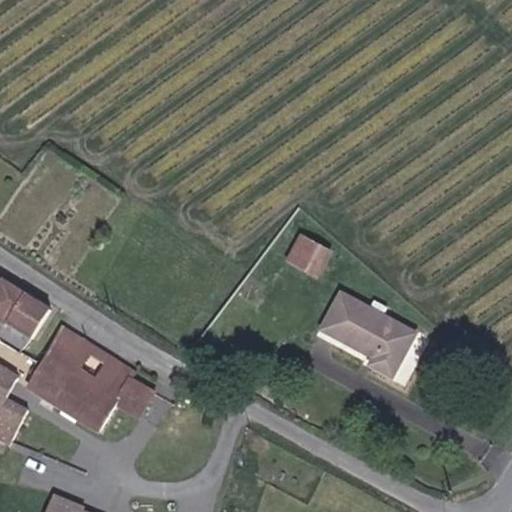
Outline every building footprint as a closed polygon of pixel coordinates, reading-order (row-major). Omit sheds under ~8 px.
[(281,269),(307,287),(324,263),(298,244),(281,269)] [(47,322),(0,292),(0,337),(2,334),(29,351),(47,322)] [(393,386),(414,341),(340,304),(322,341),(374,368),(371,375),(393,386)] [(150,410),(126,395),(129,390),(56,344),(21,401),(96,448),(113,419),(135,433),(150,410)] [(0,447),(18,418),(0,407),(0,399),(9,385),(0,379),(0,447)] [(98,511),(105,497),(36,468),(31,481),(44,488),(34,511),(98,511)]
